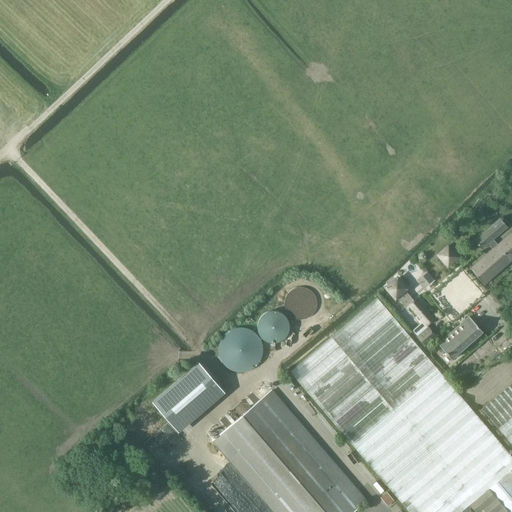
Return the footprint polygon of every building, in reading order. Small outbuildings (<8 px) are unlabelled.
[(417,210),(432,227),(444,216),(430,199),(417,210)] [(471,268),(484,283),(511,258),(511,232),(498,244),(493,239),(507,227),(500,218),(474,240),(482,248),(488,243),(492,249),(471,268)] [(438,255),(448,266),(458,257),(448,246),(438,255)] [(387,286),(387,288),(394,297),(397,297),(406,308),(409,305),(423,322),(413,331),(425,345),(435,336),(426,325),(434,319),(431,315),(429,313),(416,298),(414,301),(405,290),(405,287),(398,279),(395,279),(387,286)] [(511,511),(511,457),(376,298),(289,371),(408,511),(460,511),(469,505),(475,511),(511,511)] [(469,316),(438,343),(452,359),(482,332),(469,316)] [(174,427),(220,387),(198,362),(152,402),(174,427)] [(511,382),(481,409),(511,445),(511,382)] [(351,511),(365,500),(270,390),(213,439),(274,511),(351,511)]
